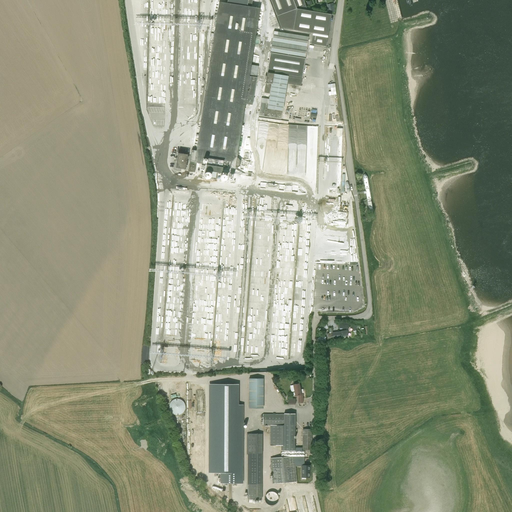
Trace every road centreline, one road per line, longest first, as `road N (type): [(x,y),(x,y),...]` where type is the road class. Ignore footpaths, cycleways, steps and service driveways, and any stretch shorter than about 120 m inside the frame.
road 1 (unclassified): [(314,343),(316,321),(361,317),(369,306),(336,66),(341,0)]
road 2 (unknown): [(166,174),(152,352),(161,368),(184,369)]
road 3 (unknown): [(223,364),(264,364),(277,195)]
road 4 (unknown): [(193,185),(184,369)]
road 5 (unknown): [(241,191),(223,364)]
road 6 (unknown): [(314,202),(322,55)]
road 7 (unknown): [(156,144),(167,0)]
road 8 (unknown): [(210,0),(195,109),(173,135)]
